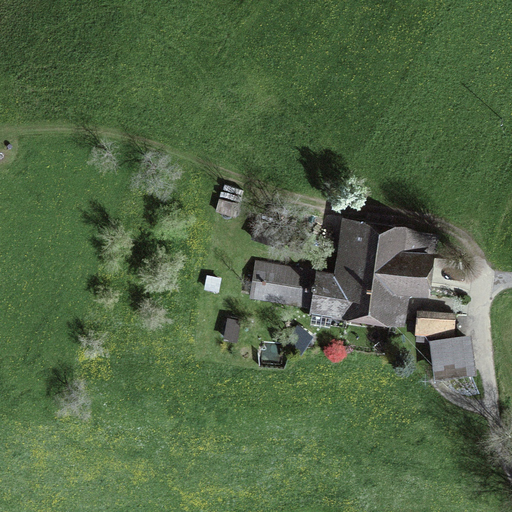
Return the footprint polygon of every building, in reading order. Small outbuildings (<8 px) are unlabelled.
[(346,218),(339,276),(257,263),(252,295),(313,305),(313,309),(314,309),(344,314),(345,314),(346,305),(405,313),(409,288),(428,291),(429,283),(432,257),(437,236),(416,231),(405,226),(346,218)] [(261,240),(283,247),(288,231),(257,221),(252,237),(261,240)] [(456,313),(419,310),(417,331),(454,334),(456,313)] [(287,342),(300,351),(311,335),(298,326),(287,342)] [(436,340),(441,375),(471,371),(466,336),(436,340)]
